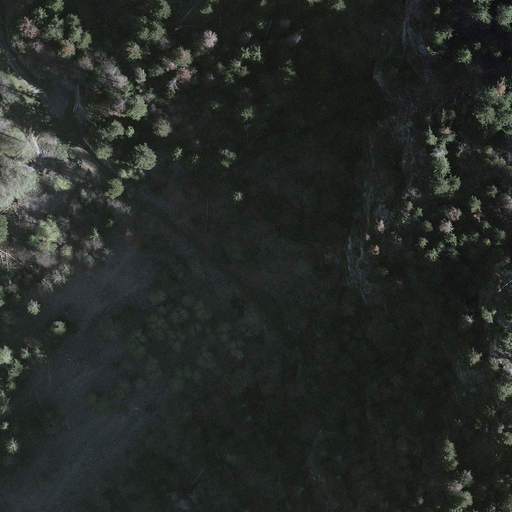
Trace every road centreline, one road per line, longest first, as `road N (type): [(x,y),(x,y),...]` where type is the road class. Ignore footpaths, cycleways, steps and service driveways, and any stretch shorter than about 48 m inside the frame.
road 1 (track): [(30,94),(100,169),(253,292),(282,337)]
road 2 (unclassified): [(287,178),(139,87),(82,0)]
